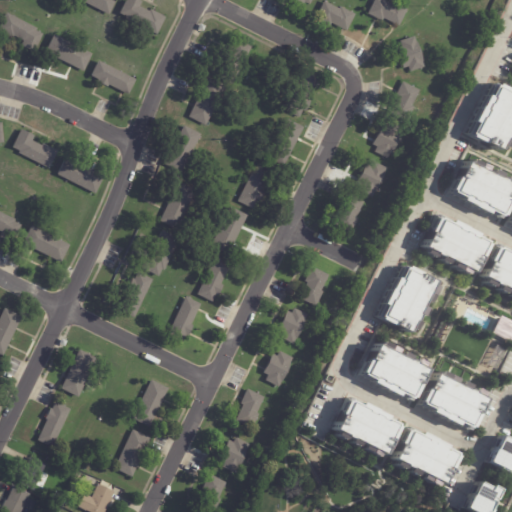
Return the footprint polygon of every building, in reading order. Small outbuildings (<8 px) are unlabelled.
[(116,0),(109,15),(79,0),(116,0)] [(138,0),(141,1),(138,6),(148,11),(149,9),(165,16),(156,35),(131,22),(132,20),(118,13),(124,0),(138,0)] [(287,0),(287,1),(308,9),(310,0),(287,0)] [(397,25),(382,18),(382,21),(367,14),(373,0),(383,0),(390,3),(391,1),(406,9),(398,26),(397,25)] [(346,30),(332,23),(331,26),(315,18),(323,1),(339,8),(340,6),(355,14),(347,30),(346,30)] [(24,47),(20,45),(22,41),(12,36),(11,38),(0,32),(0,22),(5,12),(37,28),(36,30),(42,33),(33,52),(24,47)] [(73,66),(44,52),(52,34),(92,54),(83,71),(73,66)] [(402,65),(396,47),(401,46),(399,40),(413,36),(424,67),(409,72),(407,66),(403,68),(402,65)] [(229,51),(235,39),(251,46),(238,74),(222,67),(229,51)] [(100,83),(96,81),(97,79),(89,76),(97,60),(136,80),(128,95),(107,84),(106,86),(100,83)] [(315,83),(307,99),(310,101),(300,120),(282,111),(302,71),(317,79),(315,83)] [(193,107),(207,77),(225,86),(205,126),(188,117),(193,107)] [(390,112),(397,98),(394,96),(402,81),(419,90),(411,105),(414,106),(406,122),(389,113),(390,112)] [(511,94),(489,84),(465,136),(496,150),(511,117),(511,94)] [(297,137),(283,166),(265,157),(285,118),(302,127),(297,137)] [(399,137),(388,159),(374,152),(376,147),(372,145),(381,125),(386,128),(388,123),(402,130),(399,137)] [(183,125),(200,134),(181,172),(163,163),(183,125)] [(30,134),(33,136),(31,140),(40,145),(41,143),(57,151),(48,168),(17,153),(18,150),(11,147),(19,129),(30,134)] [(76,162),(103,176),(95,194),(56,174),(64,157),(76,162)] [(383,176),(372,198),(358,191),(361,186),(356,183),(365,164),(370,166),(373,161),(387,168),(383,176)] [(272,172),(253,209),(237,201),(257,162),(272,170),(272,172)] [(500,217),(511,187),(511,183),(459,163),(446,196),(500,217)] [(424,166),(429,168),(426,175),(421,172),(424,166)] [(164,211),(178,182),(196,191),(177,230),(159,221),(164,211)] [(346,193),(363,202),(355,218),(358,219),(350,234),(334,225),(342,209),(339,208),(346,193)] [(242,226),(226,257),(209,248),(229,207),(247,216),(242,226)] [(2,239),(0,238),(0,233),(1,232),(0,231),(0,212),(14,219),(13,222),(20,225),(11,243),(2,239)] [(421,247),(438,254),(436,261),(472,275),(487,239),(433,217),(421,247)] [(50,258),(21,243),(30,226),(69,245),(60,263),(50,258)] [(155,243),(160,230),(178,238),(163,271),(161,270),(157,277),(139,268),(146,254),(151,256),(155,246),(153,245),(155,243)] [(495,246),(506,252),(508,249),(511,251),(511,298),(508,296),(510,292),(505,289),(503,293),(495,289),(497,286),(491,284),(489,286),(481,282),(483,278),(479,276),(492,247),(494,248),(495,246)] [(228,268),(219,285),(221,286),(217,295),(215,294),(211,302),(196,294),(215,256),(230,264),(228,268)] [(306,277),(311,266),(328,275),(321,291),(323,292),(315,307),(299,299),(307,283),(304,281),(306,277)] [(399,266),(376,317),(409,333),(423,304),(426,305),(436,283),(399,266)] [(126,287),(130,279),(133,280),(136,272),(152,280),(133,318),(119,311),(129,291),(125,289),(126,287)] [(198,308),(190,324),(192,325),(186,336),(185,335),(181,342),(166,335),(185,297),(200,304),(198,308)] [(15,327),(1,356),(0,355),(0,314),(3,308),(20,317),(15,327)] [(304,322),(293,344),(279,337),(281,332),(277,330),(286,311),(291,313),(293,308),(307,315),(304,322)] [(511,341),(511,321),(494,317),(489,335),(511,341)] [(357,377),(410,400),(424,368),(371,345),(357,377)] [(59,387),(78,348),(96,357),(77,396),(59,387)] [(289,365),(278,387),(264,381),(267,375),(262,373),(271,354),(276,356),(279,351),(292,358),(289,365)] [(470,429),(483,397),(430,374),(416,407),(470,429)] [(163,397),(148,426),(131,416),(150,378),(168,387),(163,397)] [(235,419),(242,405),(239,404),(246,389),(264,397),(256,413),(258,414),(251,429),(234,421),(235,419)] [(384,454),(397,421),(344,399),(330,432),(384,454)] [(57,434),(51,446),(36,438),(46,418),(44,417),(49,407),(51,408),(54,401),(70,408),(57,434)] [(456,451),(403,428),(390,459),(422,472),(419,479),(440,488),(456,451)] [(144,448),(130,476),(113,467),(132,429),(149,437),(144,448)] [(507,473),(511,461),(511,440),(498,435),(485,463),(507,473)] [(247,454),(237,473),(223,466),(225,461),(220,458),(229,439),(234,442),(237,437),(251,444),(247,454)] [(26,462),(28,456),(45,463),(33,489),(17,481),(26,462)] [(89,475),(86,481),(77,476),(80,470),(89,475)] [(197,503),(204,489),(201,487),(209,473),(226,482),(218,497),(221,498),(213,511),(196,504),(197,503)] [(463,510),(468,511),(488,511),(497,490),(475,481),(463,510)] [(113,491),(124,496),(121,502),(111,497),(103,511),(90,511),(84,509),(92,495),(90,494),(92,490),(93,491),(97,483),(113,491)] [(0,509),(9,493),(13,485),(29,493),(19,511),(2,511),(0,511),(0,509)] [(66,493),(69,487),(74,490),(70,496),(66,493)]
